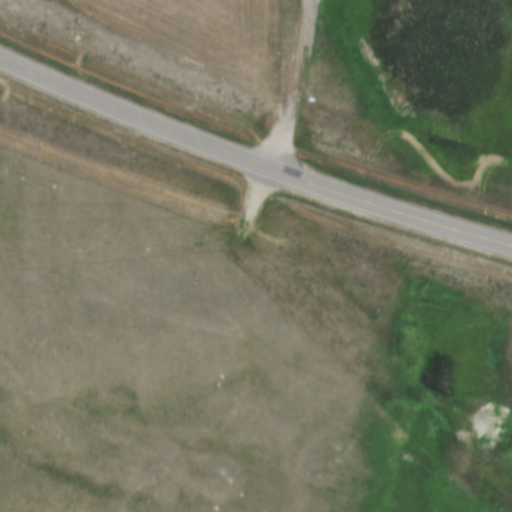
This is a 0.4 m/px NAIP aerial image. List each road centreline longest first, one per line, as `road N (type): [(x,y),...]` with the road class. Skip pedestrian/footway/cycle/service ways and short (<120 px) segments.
road 1 (primary): [(511,241),(162,125),(0,53)]
road 2 (track): [(275,165),(308,0)]
